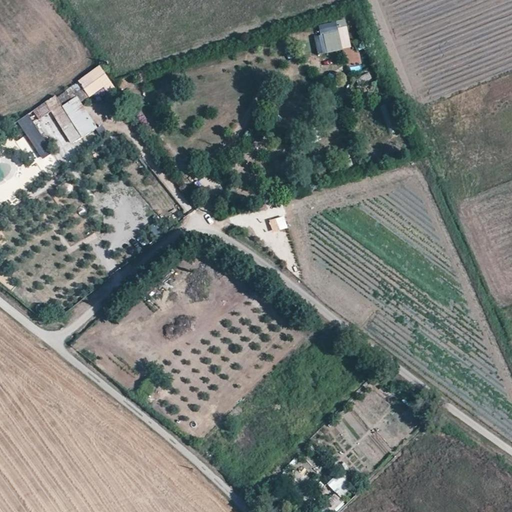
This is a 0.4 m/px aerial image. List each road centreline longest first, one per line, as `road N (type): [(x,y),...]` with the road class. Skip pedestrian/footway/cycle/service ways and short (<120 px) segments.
road 1 (unclassified): [(55,343),(183,233),(215,232),(511,456)]
road 2 (unclassified): [(55,343),(252,511)]
road 3 (unknown): [(215,232),(122,122)]
